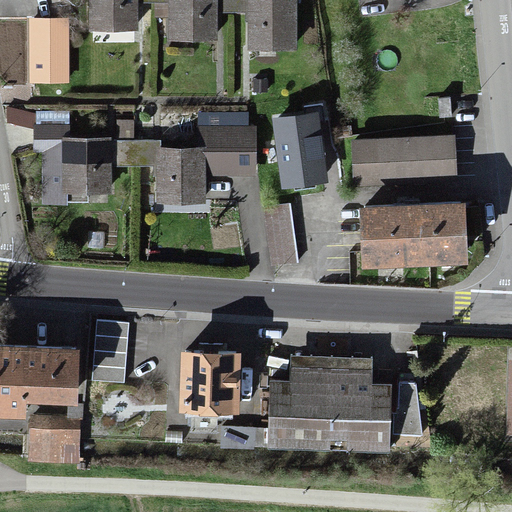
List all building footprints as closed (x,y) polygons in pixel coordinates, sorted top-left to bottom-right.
[(137,0),(91,0),(91,26),(138,26),(137,0)] [(216,0),(170,0),(170,33),(217,34),(216,0)] [(295,0),(249,0),(249,44),(295,44),(295,0)] [(316,115),(276,120),(284,186),(325,181),(316,115)] [(203,124),(203,145),(203,171),(253,171),(254,124),(203,124)] [(110,133),(64,133),(64,188),(110,188),(110,133)] [(454,136),(353,138),(354,175),(455,173),(454,136)] [(203,145),(157,144),(157,199),(203,199),(203,171),(203,145)] [(360,199),(363,255),(463,251),(460,195),(360,199)] [(286,204),(265,205),(269,260),(290,258),(286,204)] [(75,339),(0,338),(0,399),(22,399),(22,388),(75,388),(75,339)] [(180,341),(181,397),(237,396),(236,340),(180,341)] [(268,378),(266,439),(387,443),(389,382),(371,381),(372,360),(296,358),(296,379),(268,378)] [(79,417),(30,416),(30,441),(30,460),(79,461),(79,443),(79,417)]
